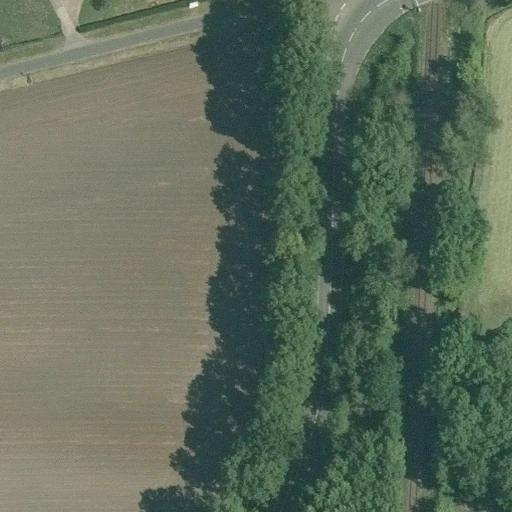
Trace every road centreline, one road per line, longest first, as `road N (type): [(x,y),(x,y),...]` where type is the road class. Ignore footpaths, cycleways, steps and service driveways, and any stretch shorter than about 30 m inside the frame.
road 1 (tertiary): [(367,15),(339,73),(319,403),(308,455),(280,511)]
road 2 (unclassified): [(367,15),(325,0),(297,1),(0,74)]
